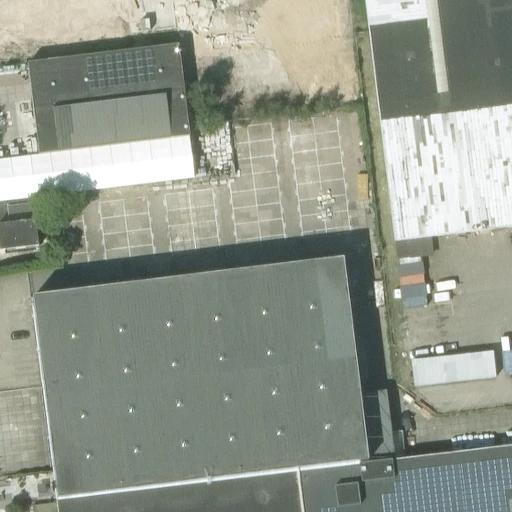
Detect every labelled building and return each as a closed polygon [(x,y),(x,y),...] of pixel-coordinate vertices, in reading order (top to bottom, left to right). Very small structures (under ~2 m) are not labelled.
[(0,0),(0,52),(187,34),(183,0),(0,0)] [(343,0),(200,0),(208,75),(310,64),(307,40),(347,36),(343,0)] [(511,0),(363,0),(393,242),(511,226),(511,0)] [(32,104),(14,107),(16,128),(34,126),(38,155),(57,153),(58,162),(79,159),(78,150),(188,137),(177,46),(27,64),(32,104)] [(48,224),(7,226),(9,253),(50,251),(48,224)] [(511,511),(511,446),(366,464),(341,259),(31,297),(56,504),(32,506),(32,511),(511,511)] [(455,399),(482,398),(481,383),(454,385),(455,399)]
